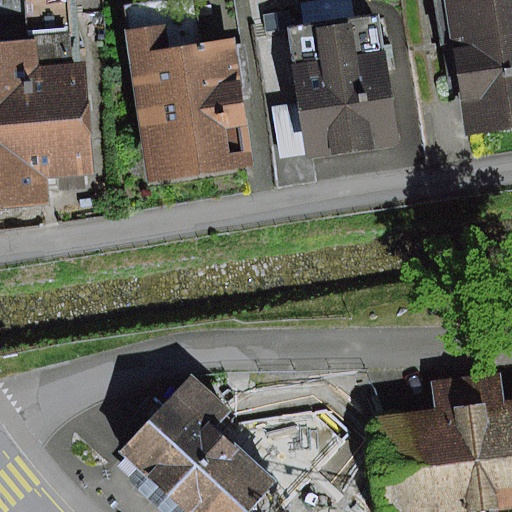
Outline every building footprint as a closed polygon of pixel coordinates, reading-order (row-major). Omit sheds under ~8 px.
[(58,0),(0,0),(0,55),(36,53),(37,76),(64,75),(58,0)] [(511,0),(437,0),(460,141),(511,133),(511,0)] [(378,24),(282,35),(296,161),(393,149),(378,24)] [(170,35),(122,40),(139,188),(244,176),(230,52),(173,58),(170,35)] [(0,55),(0,210),(41,207),(40,180),(83,177),(75,74),(64,75),(37,76),(36,53),(0,55)] [(234,511),(265,479),(166,391),(102,462),(158,511),(234,511)] [(511,406),(373,423),(383,511),(456,511),(511,505),(511,406)]
